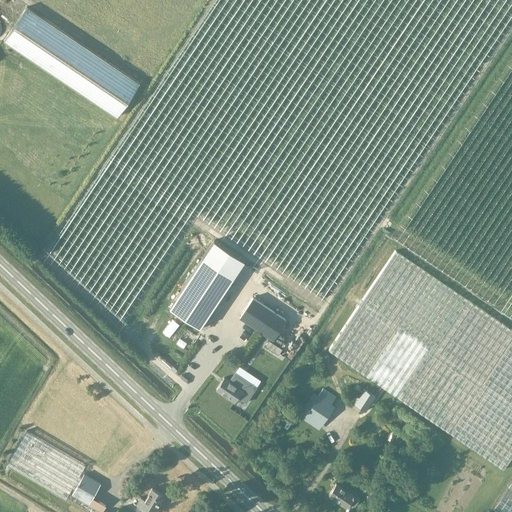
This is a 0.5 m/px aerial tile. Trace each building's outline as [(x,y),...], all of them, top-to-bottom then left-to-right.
[(26,7),(3,41),(116,117),(139,83),(26,7)] [(213,241),(169,308),(200,328),(244,260),(213,241)] [(503,470),(511,456),(511,330),(396,252),(328,351),(503,470)] [(273,340),(286,320),(253,297),(239,318),(273,340)] [(75,326),(71,331),(93,350),(98,346),(75,326)] [(176,343),(183,347),(186,342),(179,338),(176,343)] [(242,401),(247,394),(242,390),(224,378),(216,389),(234,402),(237,398),(242,401)] [(318,395),(305,415),(321,426),(334,406),(333,405),(337,399),(324,389),(319,396),(318,395)] [(365,411),(375,396),(364,389),(359,397),(354,394),(349,401),(365,411)] [(79,477),(86,465),(27,431),(7,465),(66,499),(72,488),(75,490),(81,478),(79,477)] [(106,505),(92,497),(100,483),(84,474),(81,478),(75,490),(72,495),(101,511),(103,511),(102,511),(106,505)] [(511,511),(511,480),(493,507),(499,511),(511,511)] [(354,507),(359,500),(354,497),(354,496),(335,484),(328,495),(346,508),(350,503),(354,507)] [(153,511),(164,495),(152,488),(145,500),(140,497),(135,505),(137,506),(133,511),(147,511),(153,511)]
